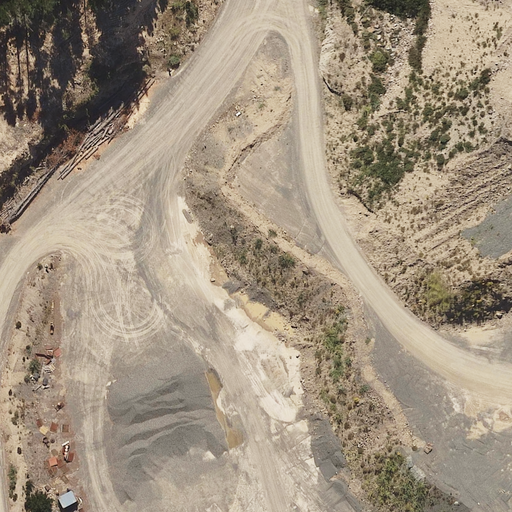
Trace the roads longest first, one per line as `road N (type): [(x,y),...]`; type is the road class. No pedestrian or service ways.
road 1 (track): [(293,0),(313,162),(349,256),(419,334),(467,368),(511,380)]
road 2 (track): [(175,125),(161,191),(170,254),(251,396),(283,511)]
road 3 (track): [(0,294),(28,247),(175,125),(253,0)]
road 4 (track): [(28,247),(64,236),(89,248),(98,273),(89,425),(97,479),(113,511)]
